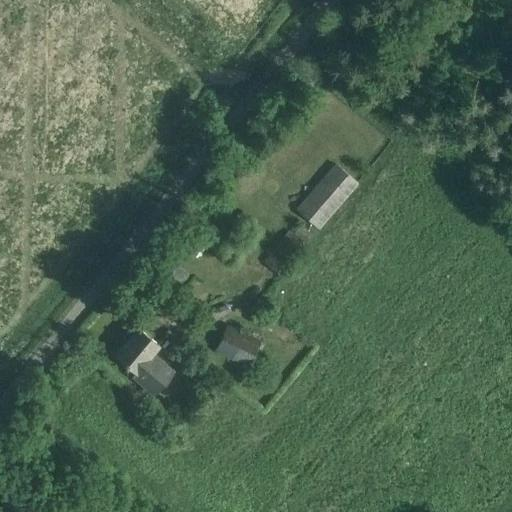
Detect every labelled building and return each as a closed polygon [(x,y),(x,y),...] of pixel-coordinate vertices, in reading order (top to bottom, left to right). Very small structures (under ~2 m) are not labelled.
[(357,182),(351,177),(336,164),(297,209),(318,227),(357,182)] [(196,255),(220,231),(211,221),(186,245),(196,255)] [(301,226),(294,234),(290,230),(264,260),(279,274),(312,234),(301,226)] [(260,340),(245,333),(227,324),(215,350),(248,365),(260,340)] [(158,344),(153,340),(138,327),(115,355),(135,372),(132,375),(155,393),(173,371),(151,353),(158,344)]
